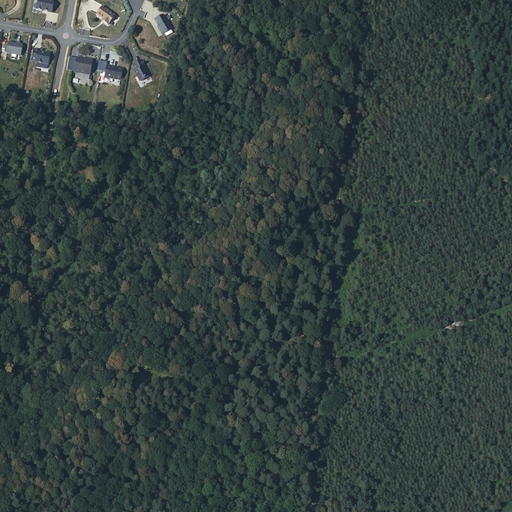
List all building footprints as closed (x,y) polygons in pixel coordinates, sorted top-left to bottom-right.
[(52,1),(49,0),(35,0),(34,8),(40,10),(40,9),(42,9),(42,10),(50,12),(52,1)] [(115,15),(102,6),(96,14),(103,19),(101,20),(108,24),(115,15)] [(163,16),(154,20),(162,35),(171,30),(163,16)] [(17,40),(8,38),(6,48),(17,50),(17,47),(21,47),(22,41),(19,40),(17,40)] [(41,46),(34,44),(31,56),(35,57),(35,58),(47,61),(50,49),(40,47),(41,46)] [(75,56),(72,71),(88,74),(91,59),(75,56)] [(141,60),(131,65),(134,71),(133,72),(138,81),(139,81),(142,80),(142,79),(147,76),(145,72),(144,71),(143,70),(144,70),(143,67),(144,67),(141,60)] [(121,68),(105,65),(103,77),(119,80),(121,68)]
